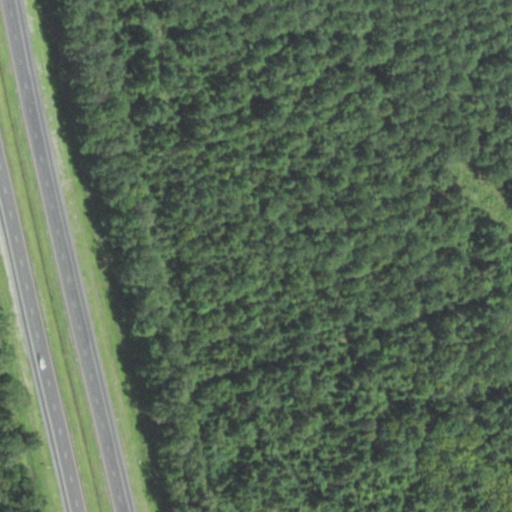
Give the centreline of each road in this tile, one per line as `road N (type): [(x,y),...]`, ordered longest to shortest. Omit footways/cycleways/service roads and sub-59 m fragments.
road 1 (motorway): [(123,511),(9,0)]
road 2 (motorway): [(0,161),(79,511)]
